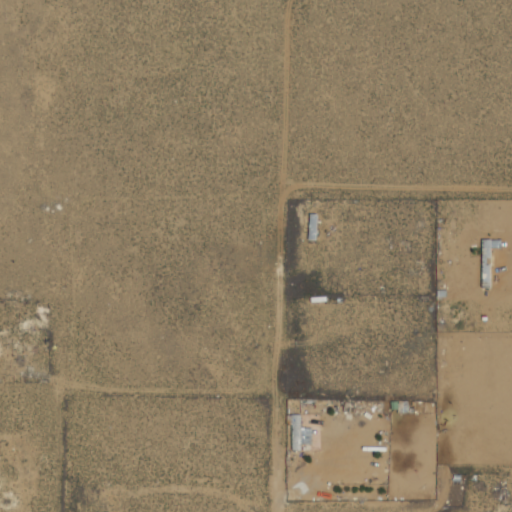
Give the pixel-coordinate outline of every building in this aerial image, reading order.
[(308,240),(316,240),(316,216),(308,216),(308,240)] [(390,414),(423,413),(423,402),(390,403),(390,414)] [(342,407),(303,407),(303,415),(342,415),(342,407)] [(310,426),(300,426),(300,417),(289,417),(289,452),(310,452),(310,426)] [(87,511),(87,502),(78,502),(78,511),(87,511)]
